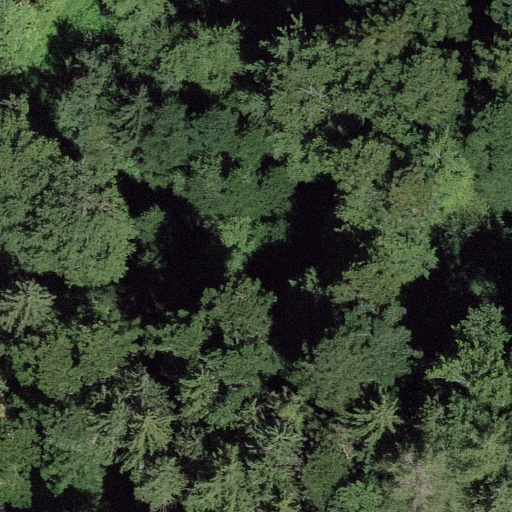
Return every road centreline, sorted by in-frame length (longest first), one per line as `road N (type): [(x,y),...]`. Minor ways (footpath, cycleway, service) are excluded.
road 1 (track): [(511,250),(270,53),(223,0)]
road 2 (track): [(92,0),(34,76),(0,106)]
